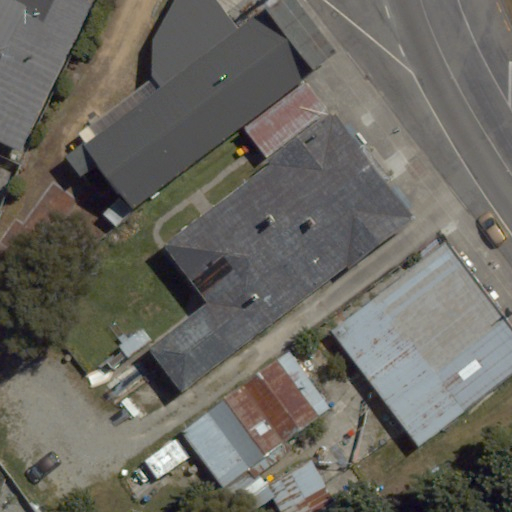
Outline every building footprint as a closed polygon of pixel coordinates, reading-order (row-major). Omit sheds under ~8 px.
[(0,0),(0,140),(22,151),(94,3),(86,0),(0,0)] [(159,86),(236,27),(215,0),(176,0),(152,41),(152,77),(159,86)] [(133,206),(302,79),(254,17),(86,144),(133,206)] [(267,156),(328,110),(307,82),(246,128),(267,156)] [(411,219),(332,115),(163,244),(209,304),(150,348),(183,392),(411,219)] [(511,374),(511,327),(447,242),(331,330),(418,445),(511,374)] [(330,409),(288,353),(181,431),(223,488),(330,409)] [(167,400),(132,358),(100,384),(136,427),(167,400)] [(282,511),(337,511),(310,462),(268,485),(282,511)]
